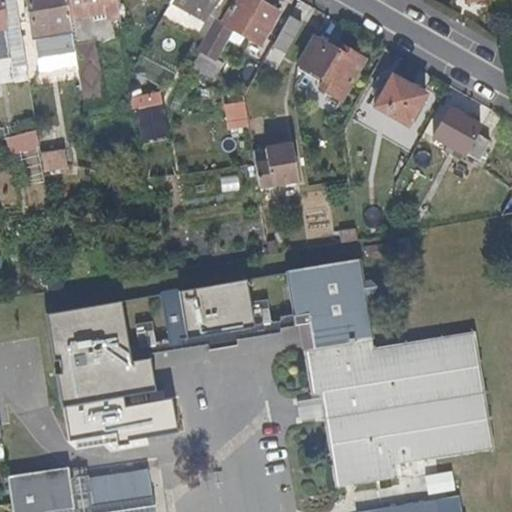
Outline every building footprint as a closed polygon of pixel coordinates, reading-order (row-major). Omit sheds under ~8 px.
[(19,27),(14,0),(0,0),(5,29),(19,27)] [(68,18),(65,0),(26,0),(33,37),(70,31),(68,18)] [(117,9),(115,0),(65,0),(68,18),(117,9)] [(211,7),(214,0),(171,0),(170,3),(203,21),(211,7)] [(260,47),(279,12),(258,0),(234,0),(221,25),(232,31),(260,47)] [(290,49),(304,26),(289,17),(276,40),(290,49)] [(216,57),(232,31),(221,25),(217,23),(200,51),(215,59),(216,57)] [(103,105),(93,39),(72,43),(79,83),(83,110),(103,105)] [(341,103),(365,61),(343,48),(339,54),(315,40),(298,68),(296,77),(315,88),(317,83),(322,86),(319,90),(341,103)] [(230,66),(216,57),(215,59),(200,51),(191,67),(220,83),(230,66)] [(407,127),(426,95),(391,76),(373,109),(407,127)] [(476,135),(481,127),(449,109),(433,138),(446,145),(442,151),(458,160),(460,155),(464,156),(466,154),(476,135)] [(478,161),(489,143),(476,135),(466,154),(478,161)] [(298,182),(295,165),(291,146),(253,154),(258,189),(298,182)] [(61,166),(59,149),(40,152),(42,169),(61,166)] [(306,181),(303,164),(295,165),(298,182),(306,181)] [(481,386),(472,333),(448,336),(371,349),(358,263),(282,274),(290,321),(308,330),(311,351),(302,354),(309,395),(310,397),(312,397),(318,396),(326,395),(329,411),(481,386)] [(491,450),(481,386),(329,411),(330,419),(323,420),(335,488),(392,480),(389,465),(491,450)] [(329,411),(326,395),(318,396),(321,412),(329,411)] [(330,419),(329,411),(321,412),(323,420),(330,419)] [(78,511),(72,466),(9,476),(14,511),(78,511)] [(440,511),(439,502),(386,510),(385,511),(440,511)]
